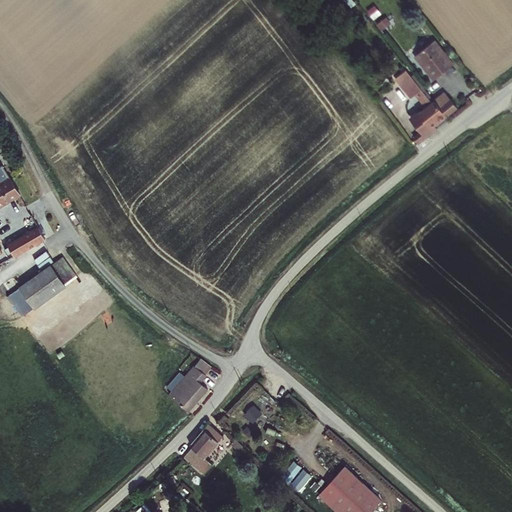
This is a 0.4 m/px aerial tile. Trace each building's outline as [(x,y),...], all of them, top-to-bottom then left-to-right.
[(381,31),(392,24),(387,17),(376,23),(381,31)] [(456,63),(437,39),(419,54),(437,78),(456,63)] [(428,85),(418,72),(407,81),(417,94),(421,91),(415,83),(420,79),(426,87),(428,85)] [(444,105),(438,98),(428,85),(426,87),(420,79),(415,83),(421,91),(422,90),(433,103),(416,117),(426,130),(428,132),(438,123),(450,113),(444,105)] [(444,105),(450,113),(465,101),(458,93),(444,105)] [(428,132),(426,130),(418,136),(422,142),(441,127),(438,123),(428,132)] [(0,162),(0,171),(3,169),(8,167),(5,160),(0,162)] [(0,201),(22,190),(8,167),(3,169),(0,171),(0,201)] [(40,222),(10,240),(16,252),(47,234),(40,222)] [(34,260),(40,269),(52,261),(46,252),(34,260)] [(64,257),(6,295),(21,317),(78,280),(64,257)] [(202,380),(208,374),(198,365),(184,378),(179,374),(170,383),(175,388),(171,391),(188,408),(209,387),(202,380)] [(253,423),(262,413),(253,405),(244,415),(253,423)] [(214,423),(195,443),(198,445),(190,453),(200,464),(227,435),(214,423)] [(239,448),(244,443),(241,440),(236,445),(239,448)] [(247,446),(244,443),(239,448),(242,451),(247,446)] [(280,477),(298,492),(312,476),(294,461),(280,477)] [(351,469),(325,496),(342,511),(378,511),(387,503),(351,469)]
